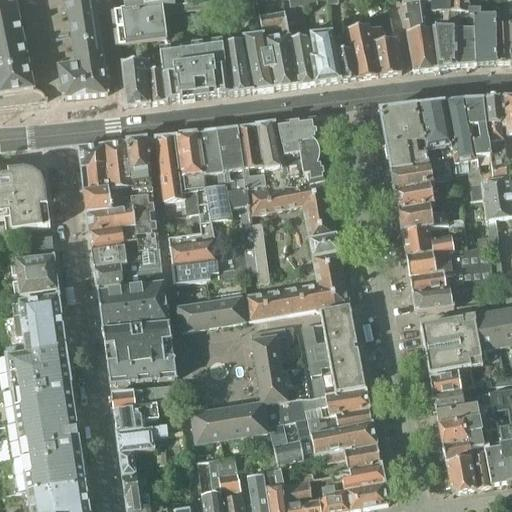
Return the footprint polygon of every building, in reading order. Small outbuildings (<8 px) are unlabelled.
[(0,0),(0,98),(33,93),(13,0),(65,0),(75,67),(58,70),(63,100),(64,101),(72,101),(73,101),(107,98),(104,71),(105,71),(105,68),(103,69),(100,42),(101,42),(100,39),(99,39),(98,27),(99,27),(98,24),(97,24),(95,12),(96,12),(96,9),(95,9),(93,0),(0,0)] [(172,0),(122,0),(124,12),(173,5),(172,0)] [(299,8),(298,0),(290,0),(287,0),(289,10),(299,8)] [(315,0),(298,0),(299,8),(316,6),(315,0)] [(447,0),(429,0),(430,4),(439,73),(457,71),(456,35),(449,35),(447,0)] [(468,0),(447,0),(449,35),(456,35),(457,71),(475,70),(473,36),(468,37),(468,31),(470,31),(469,11),(468,0)] [(479,0),(468,0),(469,11),(480,11),(479,0)] [(511,0),(502,0),(503,11),(504,29),(509,29),(511,68),(511,67),(511,0)] [(165,40),(161,16),(207,10),(206,1),(173,6),(173,5),(124,12),(114,13),(118,46),(165,40)] [(439,73),(430,4),(402,8),(406,36),(413,76),(439,73)] [(254,17),(253,7),(253,5),(245,6),(246,18),(254,17)] [(246,18),(245,6),(230,8),(231,20),(246,18)] [(480,11),(469,11),(470,31),(468,31),(468,37),(473,36),(475,70),(482,69),(496,68),(495,20),(493,21),(493,11),(480,11)] [(504,29),(503,11),(493,11),(493,21),(495,20),(496,68),(511,68),(509,29),(504,29)] [(288,42),(290,42),(289,38),(288,38),(283,15),(259,20),(258,20),(260,32),(280,30),(281,39),(263,41),(263,37),(241,39),(241,44),(242,44),(252,96),(297,90),(288,42)] [(369,28),(348,31),(344,32),(346,39),(357,82),(363,81),(370,81),(377,80),(376,79),(377,79),(373,45),(369,30),(369,28)] [(383,44),(381,28),(369,30),(373,45),(377,79),(401,76),(395,42),(394,42),(383,44)] [(331,38),(307,40),(315,88),(339,84),(331,41),(331,38)] [(346,39),(331,41),(339,84),(357,82),(346,39)] [(315,88),(307,40),(290,42),(288,42),(297,90),(315,88)] [(230,99),(223,47),(222,47),(222,43),(158,52),(160,64),(161,64),(166,106),(229,97),(229,99),(230,99)] [(241,44),(223,47),(230,99),(252,96),(242,44),(241,44)] [(161,64),(160,64),(148,65),(154,108),(166,106),(161,64)] [(154,108),(148,65),(133,67),(122,68),(127,98),(128,111),(154,108)] [(511,103),(503,104),(500,104),(502,139),(511,137),(511,103)] [(490,159),(482,104),(465,105),(476,160),(490,159)] [(502,144),(502,139),(500,104),(482,104),(490,159),(493,176),(494,182),(506,180),(502,144)] [(476,160),(465,105),(444,108),(452,159),(455,177),(467,176),(471,203),(483,201),(485,201),(482,184),(481,177),(479,178),(476,160)] [(452,159),(444,108),(415,111),(419,135),(422,134),(426,155),(441,152),(442,161),(447,160),(452,159)] [(419,135),(415,111),(380,115),(391,175),(410,171),(411,174),(429,171),(427,164),(426,155),(422,134),(419,135)] [(314,123),(274,129),(280,162),(281,161),(288,189),(288,192),(292,192),(326,185),(326,184),(325,184),(320,156),(314,123)] [(274,129),(255,131),(267,192),(288,189),(281,161),(280,162),(274,129)] [(267,192),(255,131),(237,133),(246,195),(267,192)] [(249,210),(246,195),(237,133),(217,136),(226,190),(229,213),(239,212),(249,210)] [(226,190),(217,136),(199,138),(210,224),(211,224),(230,222),(229,213),(226,190)] [(199,138),(177,141),(183,184),(193,182),(198,226),(210,224),(199,138)] [(183,184),(177,141),(155,143),(156,144),(164,206),(184,204),(185,220),(191,219),(192,228),(198,227),(198,226),(193,182),(183,184)] [(132,199),(152,196),(149,176),(146,144),(126,146),(132,199)] [(110,213),(130,210),(129,200),(132,199),(126,146),(104,149),(110,213)] [(110,213),(104,149),(78,151),(81,175),(77,175),(79,193),(83,192),(86,217),(110,213)] [(410,171),(391,175),(395,194),(438,187),(451,185),(447,160),(442,161),(427,164),(429,171),(411,174),(410,171)] [(0,176),(0,218),(5,217),(5,215),(9,215),(12,236),(50,231),(45,191),(43,185),(40,179),(35,175),(29,173),(23,173),(8,175),(9,179),(1,180),(1,176),(0,176)] [(494,182),(493,176),(481,177),(482,184),(494,182)] [(506,180),(494,182),(482,184),(485,201),(483,201),(486,226),(495,225),(511,222),(511,212),(507,180),(506,180)] [(451,185),(438,187),(395,194),(398,214),(429,209),(441,207),(440,199),(458,196),(456,184),(451,185)] [(329,201),(326,185),(292,192),(296,211),(301,210),(328,204),(328,202),(329,201)] [(288,192),(288,189),(267,192),(271,215),(296,211),(292,192),(288,192)] [(271,215),(267,192),(246,195),(249,210),(250,220),(251,219),(271,215)] [(152,196),(132,199),(129,200),(130,210),(133,230),(136,246),(138,263),(140,274),(161,271),(159,260),(157,243),(152,200),(152,196)] [(328,204),(301,210),(304,226),(332,220),(328,204)] [(448,230),(448,226),(446,216),(432,219),(429,209),(398,214),(402,237),(428,233),(448,230)] [(130,210),(110,213),(86,217),(89,236),(133,230),(130,210)] [(239,212),(244,251),(231,253),(232,262),(234,273),(234,278),(247,276),(247,278),(257,277),(252,228),(251,219),(250,220),(249,210),(239,212)] [(335,239),(332,220),(304,226),(307,244),(335,239)] [(463,232),(462,223),(448,226),(448,230),(449,234),(463,232)] [(198,226),(198,227),(200,238),(200,244),(169,248),(171,259),(172,270),(216,264),(213,243),(213,242),(214,242),(211,224),(210,224),(198,226)] [(493,289),(503,288),(496,230),(495,225),(486,226),(487,240),(488,248),(491,269),(493,289)] [(133,230),(89,236),(92,253),(124,248),(136,246),(133,230)] [(428,258),(452,256),(467,255),(463,232),(449,234),(450,239),(429,242),(427,243),(428,253),(428,258)] [(429,242),(428,233),(402,237),(403,243),(406,257),(428,253),(427,243),(429,242)] [(335,243),(335,239),(307,244),(309,254),(311,262),(338,256),(337,249),(335,243)] [(488,248),(487,240),(477,241),(478,250),(487,249),(488,248)] [(53,261),(51,241),(18,244),(20,264),(53,261)] [(124,248),(92,253),(94,271),(126,265),(124,248)] [(493,289),(491,269),(489,269),(487,249),(467,255),(452,256),(428,258),(428,253),(406,257),(408,271),(411,289),(414,302),(453,296),(493,290),(493,289)] [(342,275),(338,256),(311,262),(314,280),(342,275)] [(57,296),(53,261),(20,264),(15,264),(19,301),(57,296)] [(218,275),(234,273),(232,262),(216,264),(172,270),(175,288),(211,282),(219,280),(218,275)] [(161,274),(161,271),(140,274),(138,263),(126,265),(94,271),(97,289),(101,289),(102,293),(98,294),(98,295),(125,291),(163,286),(161,274)] [(346,292),(342,275),(314,280),(315,286),(317,297),(346,292)] [(163,286),(125,291),(98,295),(101,315),(103,333),(169,327),(163,286)] [(317,297),(315,286),(311,287),(313,300),(318,299),(320,316),(320,317),(350,312),(346,292),(317,297)] [(313,300),(311,287),(295,290),(300,319),(320,316),(318,299),(313,300)] [(295,290),(278,292),(283,321),(291,320),(300,319),(295,290)] [(278,292),(261,295),(266,323),(283,321),(278,292)] [(242,302),(241,295),(222,298),(223,305),(242,302)] [(266,323),(261,295),(245,298),(249,325),(266,323)] [(453,296),(414,302),(416,317),(455,312),(453,296)] [(64,346),(57,300),(18,306),(20,322),(13,323),(16,344),(23,343),(25,357),(65,351),(64,346)] [(246,326),(242,302),(179,312),(182,336),(246,326)] [(357,351),(352,321),(351,318),(350,312),(320,317),(321,323),(324,342),(326,354),(328,366),(333,397),(365,392),(361,371),(357,351)] [(511,349),(511,313),(420,330),(429,378),(482,368),(480,355),(511,349)] [(111,391),(163,384),(176,382),(169,327),(103,333),(111,391)] [(313,335),(312,327),(301,329),(302,337),(313,335)] [(287,340),(286,337),(285,331),(274,333),(275,342),(276,341),(287,340)] [(275,342),(274,333),(262,335),(264,343),(275,342)] [(252,345),(264,343),(262,335),(251,337),(252,345)] [(315,343),(313,335),(302,337),(303,345),(315,343)] [(281,373),(276,341),(264,343),(252,345),(257,376),(281,373)] [(324,342),(315,344),(316,351),(317,356),(326,354),(324,342)] [(316,351),(315,344),(315,343),(303,345),(305,353),(316,351)] [(79,449),(71,396),(70,391),(65,351),(25,357),(6,360),(7,365),(0,366),(0,376),(1,376),(5,395),(0,395),(0,441),(9,440),(17,488),(4,490),(5,500),(25,497),(85,488),(79,449)] [(317,359),(317,356),(316,351),(305,353),(306,361),(317,359)] [(328,366),(326,354),(317,356),(317,359),(319,367),(319,368),(328,366)] [(319,367),(317,359),(306,361),(307,369),(319,367)] [(320,375),(319,368),(319,367),(307,369),(308,377),(320,375)] [(286,404),(281,373),(257,376),(262,408),(286,404)] [(469,375),(429,382),(432,398),(461,393),(464,393),(464,392),(472,391),(469,375)] [(321,385),(320,378),(309,380),(310,387),(321,385)] [(511,388),(511,379),(495,380),(496,390),(511,388)] [(323,392),(321,385),(310,387),(311,394),(323,392)] [(177,391),(164,393),(112,400),(114,416),(157,411),(167,410),(179,408),(177,391)] [(326,409),(328,419),(369,411),(365,392),(333,397),(324,398),(312,400),(286,404),(262,408),(267,437),(270,437),(270,436),(269,431),(308,424),(305,413),(326,409)] [(312,400),(324,398),(323,392),(311,394),(312,400)] [(464,408),(461,393),(432,398),(435,414),(464,408)] [(511,393),(491,396),(492,403),(496,419),(498,431),(502,452),(509,487),(511,486),(511,393)] [(492,403),(464,408),(435,414),(438,429),(496,419),(492,403)] [(267,437),(262,408),(239,411),(244,441),(267,437)] [(159,424),(157,411),(114,416),(117,438),(147,434),(146,425),(159,424)] [(244,441),(239,411),(215,415),(219,444),(244,441)] [(319,422),(308,424),(310,439),(372,426),(369,411),(328,419),(334,419),(336,429),(320,431),(319,422)] [(219,444),(215,415),(191,419),(196,448),(219,444)] [(496,419),(438,429),(442,448),(468,443),(467,437),(481,434),(482,438),(486,437),(486,433),(498,431),(496,419)] [(181,429),(181,422),(170,423),(171,431),(181,429)] [(310,439),(308,424),(269,431),(270,436),(270,437),(277,469),(326,460),(376,450),(372,426),(310,439)] [(171,431),(166,431),(168,439),(182,438),(181,429),(171,431)] [(154,443),(168,441),(168,439),(166,431),(147,434),(117,438),(120,458),(135,457),(155,454),(154,443)] [(468,443),(442,448),(442,450),(446,465),(471,461),(469,453),(484,451),(485,455),(502,452),(498,431),(486,433),(486,437),(482,438),(481,434),(467,437),(468,443)] [(376,450),(326,460),(328,467),(345,464),(347,476),(380,470),(376,450)] [(492,490),(485,455),(484,451),(469,453),(471,461),(475,492),(492,490)] [(509,487),(502,452),(485,455),(492,490),(509,487)] [(135,457),(120,458),(123,481),(137,479),(135,457)] [(217,499),(208,500),(201,501),(202,511),(221,511),(218,481),(238,478),(236,460),(208,464),(212,493),(216,492),(217,499)] [(471,461),(446,465),(448,474),(442,475),(445,491),(450,490),(452,496),(475,492),(471,461)] [(384,486),(380,470),(347,476),(330,480),(333,490),(334,495),(345,493),(384,486)] [(282,488),(283,488),(280,473),(262,476),(263,478),(268,511),(285,511),(286,511),(282,488)] [(300,485),(308,484),(314,483),(313,476),(299,479),(300,485)] [(221,511),(243,511),(238,478),(218,481),(221,511)] [(268,511),(263,478),(247,481),(252,511),(268,511)] [(149,501),(148,492),(139,493),(137,479),(123,481),(127,511),(162,511),(162,506),(161,499),(149,501)] [(300,485),(283,488),(282,488),(286,511),(301,509),(312,507),(311,504),(308,484),(300,485)] [(384,488),(384,486),(345,493),(349,511),(366,511),(387,508),(384,488)] [(88,511),(85,488),(25,497),(27,511),(88,511)] [(349,511),(345,493),(334,495),(333,490),(322,492),(323,502),(318,503),(318,511),(349,511)] [(318,511),(318,503),(311,504),(312,507),(301,509),(301,511),(318,511)]
